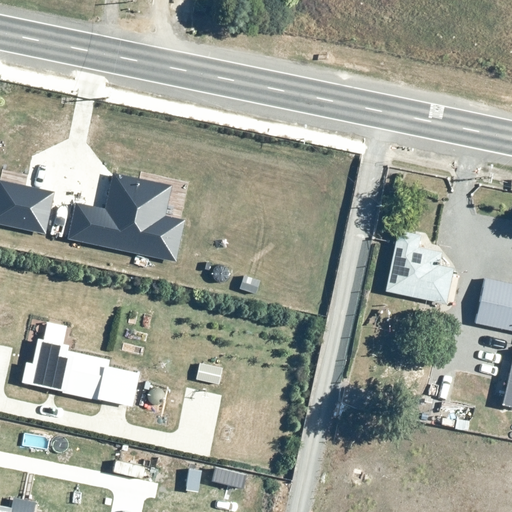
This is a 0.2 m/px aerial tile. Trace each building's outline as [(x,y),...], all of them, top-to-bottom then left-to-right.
[(105,208),(76,203),(68,239),(177,261),(186,220),(166,216),(172,185),(114,173),(105,208)] [(54,192),(0,179),(0,224),(46,234),(54,192)] [(419,235),(395,231),(383,292),(444,304),(451,269),(437,266),(440,252),(416,247),(419,235)] [(260,280),(244,275),(240,289),(256,294),(260,280)] [(511,283),(483,277),(473,323),(511,331),(511,283)] [(66,326),(47,323),(44,338),(37,337),(33,361),(27,360),(22,384),(131,405),(137,375),(107,369),(109,361),(67,353),(69,345),(62,344),(66,326)] [(224,368),(200,363),(196,379),(220,384),(224,368)] [(439,399),(433,422),(470,431),(476,409),(439,399)] [(0,511),(33,511),(36,503),(13,498),(12,507),(0,504),(0,511)]
